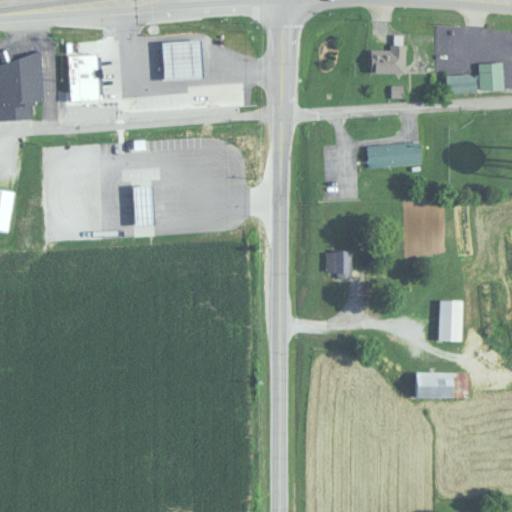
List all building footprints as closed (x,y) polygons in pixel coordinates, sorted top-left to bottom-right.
[(195,28),(216,26),(247,76),(229,77),(195,28)] [(403,72),(404,34),(390,34),(390,47),(369,47),(368,71),(403,72)] [(0,61),(0,104),(43,101),(40,52),(4,55),(5,61),(0,61)] [(501,89),(501,61),(477,61),(477,89),(501,89)] [(200,66),(151,68),(153,103),(202,101),(200,66)] [(443,73),(443,91),(474,91),(474,73),(443,73)] [(364,143),(365,165),(420,162),(419,140),(364,143)] [(0,226),(7,227),(11,188),(0,186),(0,226)] [(350,248),(325,248),(325,269),(335,269),(335,275),(350,275),(350,248)] [(438,338),(461,338),(461,297),(438,297),(438,338)] [(468,395),(468,369),(414,369),(414,395),(468,395)]
